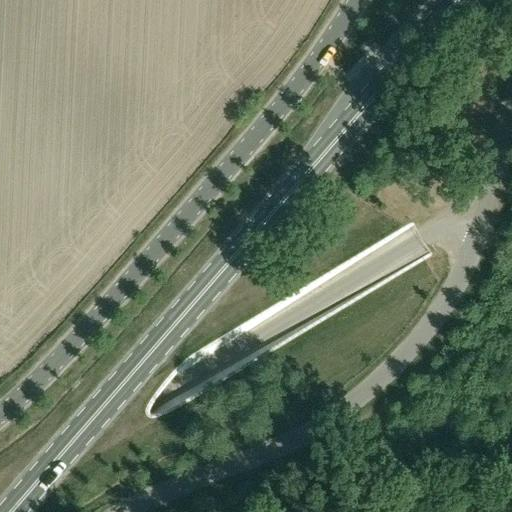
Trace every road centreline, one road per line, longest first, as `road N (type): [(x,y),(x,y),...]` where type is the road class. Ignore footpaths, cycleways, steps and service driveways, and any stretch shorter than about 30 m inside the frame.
road 1 (primary): [(13,511),(458,0)]
road 2 (unclassified): [(0,492),(421,239),(451,227),(480,233)]
road 3 (unclassified): [(0,416),(288,100),(357,0)]
road 4 (unclassified): [(123,511),(308,432),(375,385),(422,337),(480,233)]
road 5 (unclassified): [(480,233),(511,98)]
